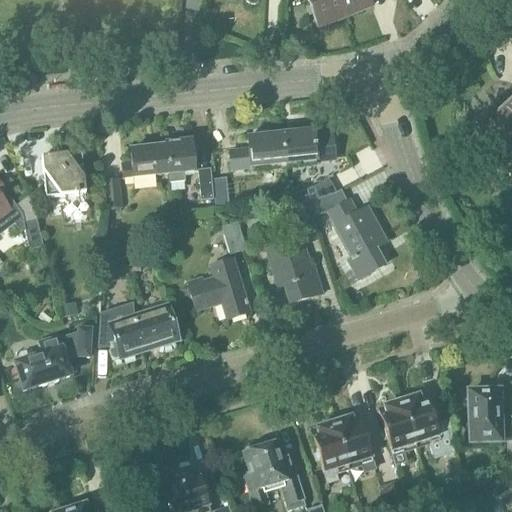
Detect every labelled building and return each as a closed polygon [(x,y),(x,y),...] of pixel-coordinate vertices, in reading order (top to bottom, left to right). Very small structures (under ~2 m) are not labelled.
[(343,19),(335,0),(306,0),(314,19),(313,21),(316,28),(318,29),(343,19)] [(335,0),(343,19),(370,9),(371,6),(368,0),(335,0)] [(473,130),(491,150),(487,153),(498,166),(493,170),(493,175),(499,182),(504,183),(509,178),(510,172),(511,172),(511,104),(494,120),(490,115),(473,130)] [(313,133),(283,136),(286,167),(335,162),(332,137),(331,137),(331,138),(314,139),(313,133)] [(286,167),(283,136),(248,140),(251,171),(286,167)] [(165,140),(166,149),(168,149),(170,175),(168,176),(169,185),(184,184),(183,174),(195,173),(192,144),(183,145),(182,139),(165,140)] [(124,180),(168,176),(170,175),(168,149),(166,149),(131,153),(132,165),(122,166),(124,180)] [(46,199),(85,195),(81,155),(42,159),(46,199)] [(214,201),(211,171),(198,172),(201,202),(214,201)] [(214,181),(216,210),(229,208),(226,180),(214,181)] [(107,211),(122,210),(119,181),(105,182),(107,211)] [(8,193),(0,182),(0,234),(15,223),(21,231),(25,230),(29,248),(43,245),(36,219),(24,221),(22,213),(7,193),(8,193)] [(293,208),(306,204),(318,201),(315,188),(289,195),(293,208)] [(333,197),(318,201),(306,204),(309,218),(312,217),(327,213),(353,260),(348,262),(358,281),(384,267),(374,249),(385,243),(367,210),(357,216),(349,202),(336,210),(333,197)] [(309,218),(306,204),(293,208),(300,231),(303,235),(316,232),(312,217),(309,218)] [(237,224),(220,230),(229,257),(246,252),(237,224)] [(290,304),(321,294),(315,275),(312,276),(299,236),(265,246),(278,288),(285,286),(290,304)] [(129,256),(130,262),(131,274),(140,273),(139,268),(153,267),(151,254),(129,256)] [(227,322),(249,315),(232,262),(211,268),(215,281),(188,289),(195,312),(222,304),(227,322)] [(58,307),(61,320),(77,316),(75,304),(58,307)] [(167,308),(134,319),(145,354),(179,343),(167,308)] [(145,354),(134,319),(110,328),(110,329),(105,331),(111,350),(110,354),(112,360),(116,363),(121,361),(121,362),(145,354)] [(14,366),(23,393),(41,387),(42,388),(57,383),(57,382),(68,378),(63,360),(76,355),(76,358),(88,359),(90,331),(77,330),(77,336),(57,342),(56,340),(38,346),(42,358),(14,366)] [(500,444),(508,443),(511,442),(511,421),(509,419),(500,419),(499,393),(486,394),(483,391),(474,391),(472,394),(468,394),(470,445),(500,444)] [(403,402),(400,403),(414,445),(426,441),(433,462),(453,456),(449,421),(434,426),(424,396),(418,398),(417,397),(414,398),(411,397),(404,399),(403,402)] [(401,449),(414,445),(400,403),(398,404),(395,402),(388,404),(387,407),(383,408),(384,409),(377,412),(395,467),(405,463),(401,449)] [(335,424),(333,425),(349,473),(360,470),(362,476),(375,473),(357,418),(350,420),(350,419),(346,421),(343,419),(337,421),(335,424)] [(335,478),(349,473),(333,425),(330,426),(327,424),(321,426),(319,429),(316,431),(316,432),(309,434),(324,479),(327,487),(337,483),(335,478)] [(293,511),(304,509),(302,501),(292,467),(288,468),(284,454),(280,455),(277,445),(243,456),(250,476),(243,478),(254,510),(267,506),(263,495),(279,490),(286,511),(293,511)] [(173,511),(208,511),(199,481),(193,483),(190,473),(163,482),(173,511)] [(510,478),(501,485),(511,497),(511,478),(511,477),(510,478)] [(511,504),(511,497),(501,485),(492,493),(506,510),(511,504)] [(403,487),(391,490),(397,508),(409,505),(403,487)] [(386,511),(397,508),(391,490),(380,494),(385,511),(386,511)]
